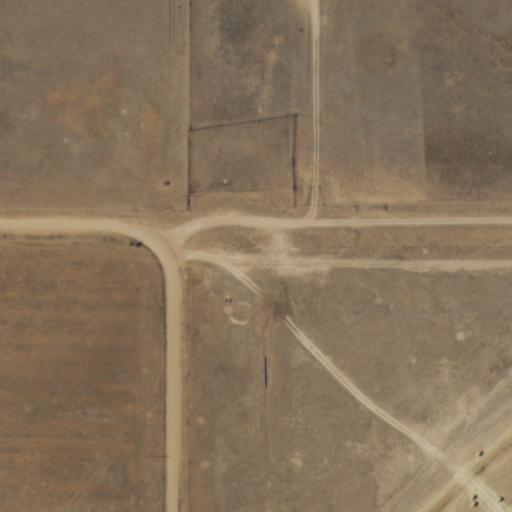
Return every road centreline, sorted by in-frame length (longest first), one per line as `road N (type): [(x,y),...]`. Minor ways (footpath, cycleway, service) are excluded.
road 1 (residential): [(163,511),(157,0)]
road 2 (residential): [(158,198),(511,199)]
road 3 (residential): [(158,198),(0,201)]
